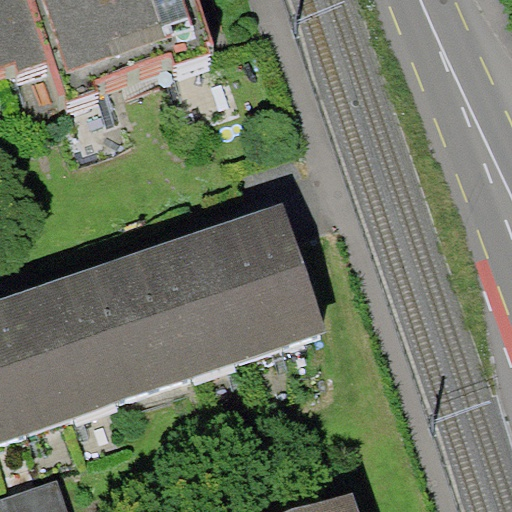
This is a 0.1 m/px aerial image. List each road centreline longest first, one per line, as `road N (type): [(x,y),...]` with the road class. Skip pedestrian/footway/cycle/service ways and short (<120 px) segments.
road 1 (secondary): [(425,0),(511,209)]
road 2 (residential): [(329,177),(263,0)]
